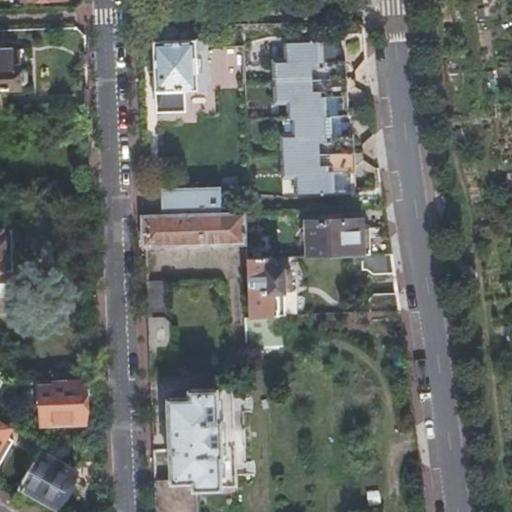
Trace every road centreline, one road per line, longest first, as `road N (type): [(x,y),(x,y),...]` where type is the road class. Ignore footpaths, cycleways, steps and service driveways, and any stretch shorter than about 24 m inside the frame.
road 1 (residential): [(392,0),(457,511)]
road 2 (residential): [(111,0),(128,511)]
